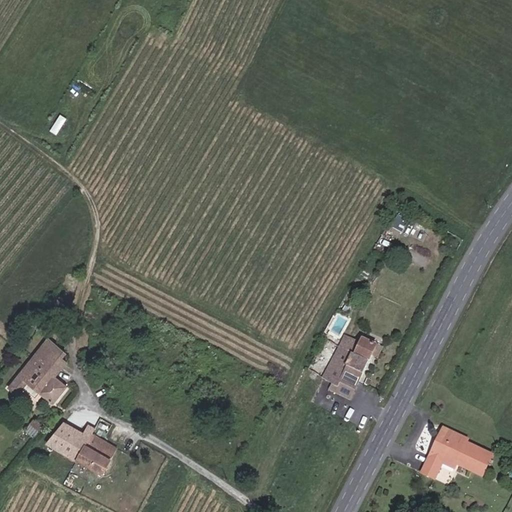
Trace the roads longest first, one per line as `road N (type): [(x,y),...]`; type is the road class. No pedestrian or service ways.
road 1 (secondary): [(346,511),(467,274),(511,207)]
road 2 (unclassified): [(84,292),(80,394),(265,511)]
road 3 (track): [(0,121),(85,182),(100,231),(84,292)]
road 4 (track): [(0,492),(80,394)]
